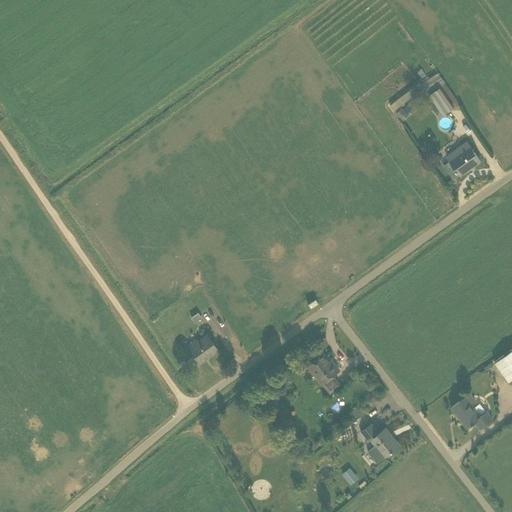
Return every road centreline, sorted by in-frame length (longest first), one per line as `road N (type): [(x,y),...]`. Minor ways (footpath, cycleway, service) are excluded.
road 1 (track): [(188,409),(0,131)]
road 2 (unclassified): [(68,511),(188,409),(328,307)]
road 3 (unclassified): [(488,511),(328,307)]
road 4 (unclassified): [(328,307),(511,175)]
